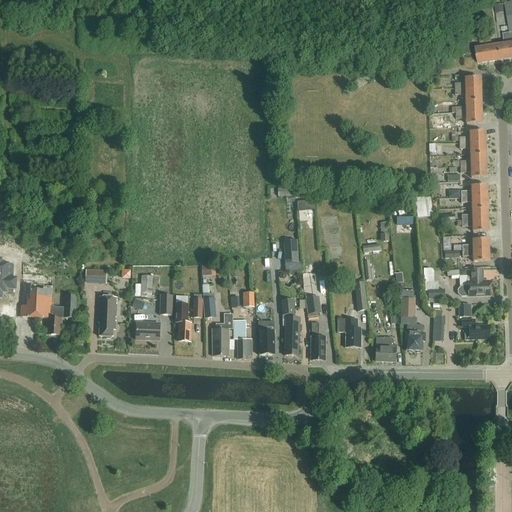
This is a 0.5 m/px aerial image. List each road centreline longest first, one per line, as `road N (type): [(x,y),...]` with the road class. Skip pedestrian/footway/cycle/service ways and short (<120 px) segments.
road 1 (residential): [(78,374),(95,358),(299,367)]
road 2 (residential): [(511,291),(502,105),(511,87)]
road 3 (tertiary): [(325,388),(349,372),(502,374)]
road 4 (tertiary): [(200,414),(303,413),(325,388)]
road 5 (tertiary): [(78,374),(132,410),(200,414)]
